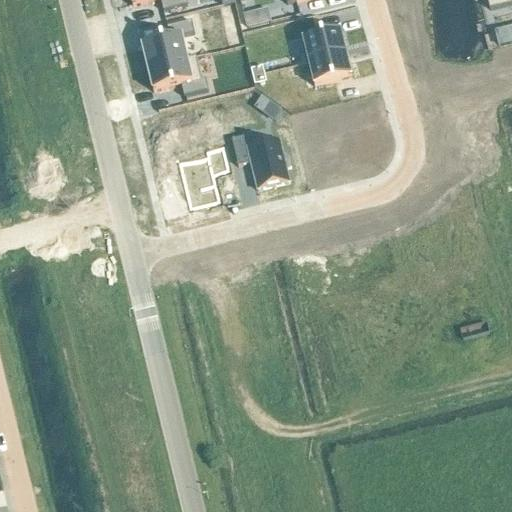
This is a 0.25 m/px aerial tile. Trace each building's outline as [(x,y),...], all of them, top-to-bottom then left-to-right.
[(161,5),(164,16),(188,10),(185,0),(130,0),(133,11),(161,5)] [(233,0),(227,0),(221,2),(223,13),(236,10),(233,0)] [(322,0),(285,0),(287,8),(322,0)] [(511,9),(511,0),(485,0),(490,15),(511,9)] [(143,51),(148,73),(187,64),(182,42),(195,39),(192,26),(168,32),(170,44),(143,51)] [(346,59),(341,36),(304,45),(309,68),(346,59)] [(351,82),(346,59),(309,68),(315,91),(351,82)] [(202,84),(196,61),(187,64),(148,73),(154,97),(182,90),(184,102),(209,96),(206,84),(202,84)] [(263,71),(251,74),(253,81),(265,79),(263,71)] [(265,79),(253,81),(255,89),(267,86),(265,79)] [(273,108),(266,118),(275,124),(282,114),(273,108)] [(232,144),(238,171),(252,168),(258,196),(290,188),(286,174),(291,172),(288,158),(283,160),(279,145),(261,150),(258,137),(232,144)] [(207,159),(178,166),(190,212),(219,205),(213,178),(228,174),(222,150),(206,154),(207,159)]
